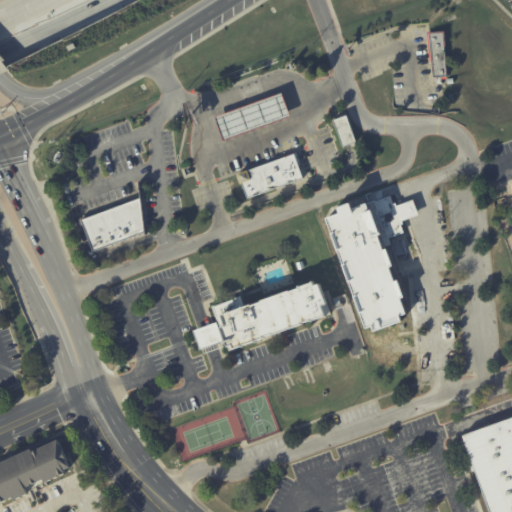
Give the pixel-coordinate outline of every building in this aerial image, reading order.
[(431,32),(447,31),(450,74),(434,75),(431,32)] [(218,116),(286,91),(295,116),(227,140),(218,116)] [(348,117),(357,143),(344,148),(335,121),(348,116),(348,117)] [(237,174),(293,154),(302,178),(245,198),(237,174)] [(79,221),(144,195),(149,233),(99,254),(88,250),(79,221)] [(324,218),(388,195),(404,230),(381,240),(406,313),(363,329),(324,218)] [(330,315),(227,352),(214,318),(318,282),(330,315)] [(222,343),(216,324),(195,331),(201,350),(222,343)] [(487,511),(461,436),(511,417),(511,511),(487,511)] [(71,450),(78,465),(72,468),(73,470),(70,471),(71,472),(67,474),(66,473),(64,474),(65,475),(52,481),(51,478),(48,479),(52,488),(38,495),(41,502),(37,504),(32,494),(21,499),(20,496),(15,498),(14,497),(12,498),(13,499),(9,501),(8,500),(6,501),(6,499),(0,501),(0,466),(38,448),(40,452),(47,448),(46,447),(65,438),(71,450)]
